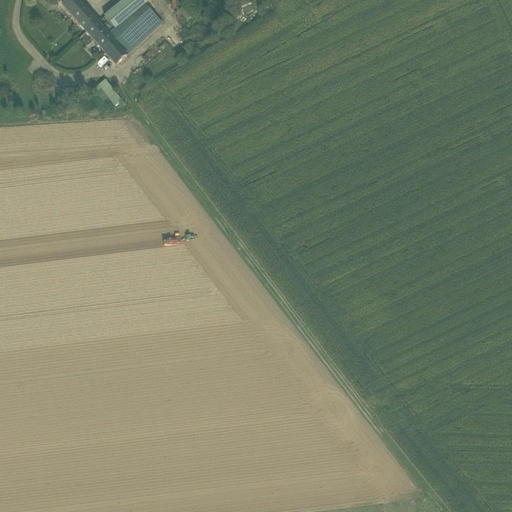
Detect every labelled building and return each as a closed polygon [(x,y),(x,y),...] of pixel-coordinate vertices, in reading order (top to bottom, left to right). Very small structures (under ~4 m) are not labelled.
[(70,0),(63,7),(86,33),(97,24),(75,0),(70,0)] [(125,0),(121,4),(105,18),(115,29),(108,36),(113,42),(126,57),(162,24),(145,5),(150,1),(149,0),(125,0)] [(97,24),(86,33),(103,51),(113,42),(108,36),(97,24)] [(113,42),(103,51),(117,66),(127,57),(126,57),(113,42)] [(107,95),(116,107),(121,102),(106,82),(100,86),(107,95)] [(107,95),(100,86),(95,90),(94,90),(102,100),(107,95)]
